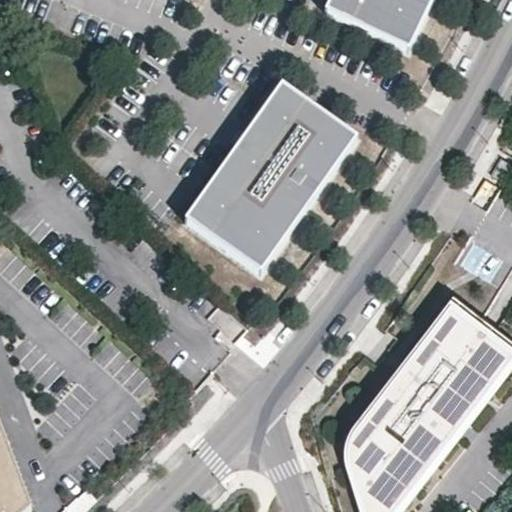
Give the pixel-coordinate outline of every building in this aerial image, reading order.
[(409,55),(434,0),(331,0),(325,15),(409,55)] [(261,278),(357,141),(282,87),(185,224),(261,278)] [(511,170),(511,164),(503,159),(492,176),(504,183),(511,170)] [(381,511),(395,511),(511,358),(511,336),(458,295),(388,388),(370,412),(361,438),(366,463),(370,477),(376,496),(381,511)] [(28,511),(0,435),(0,511),(28,511)] [(90,511),(98,505),(87,494),(67,511),(90,511)]
